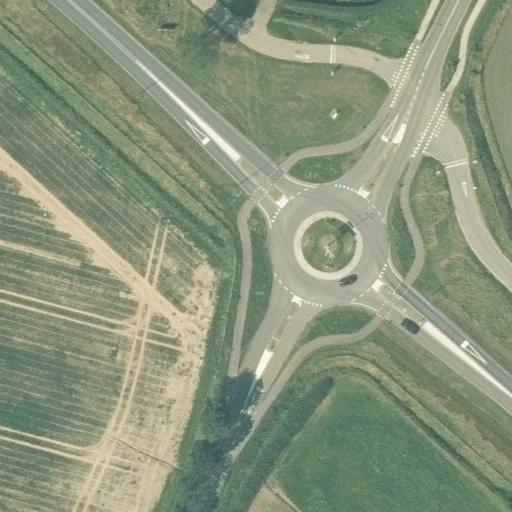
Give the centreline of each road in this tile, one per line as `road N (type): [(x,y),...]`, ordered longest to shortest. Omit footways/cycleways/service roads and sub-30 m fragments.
road 1 (unclassified): [(419,90),(365,63),(278,53),(199,0)]
road 2 (unclassified): [(511,281),(473,234),(451,155),(405,116)]
road 3 (primary): [(206,131),(64,0)]
road 4 (tertiary): [(288,274),(239,416)]
road 5 (tertiary): [(239,416),(320,295)]
road 6 (primary): [(462,358),(375,259)]
road 7 (primary): [(353,289),(462,358)]
road 8 (primary): [(307,203),(206,131)]
road 9 (primary): [(206,131),(286,225)]
